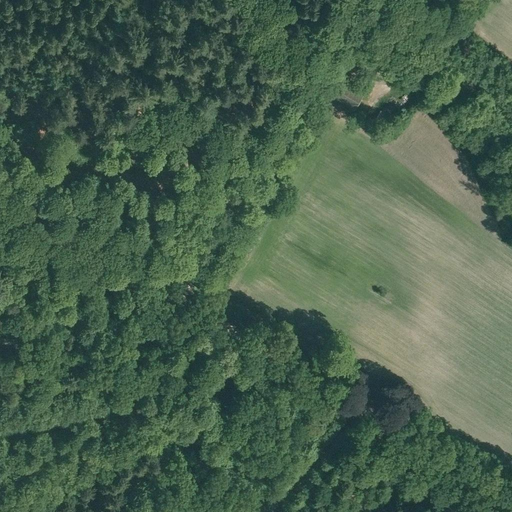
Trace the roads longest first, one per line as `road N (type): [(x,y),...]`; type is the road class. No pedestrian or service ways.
road 1 (track): [(503,491),(173,289)]
road 2 (track): [(173,289),(300,76)]
road 3 (track): [(0,184),(173,289)]
road 4 (track): [(350,401),(264,511)]
